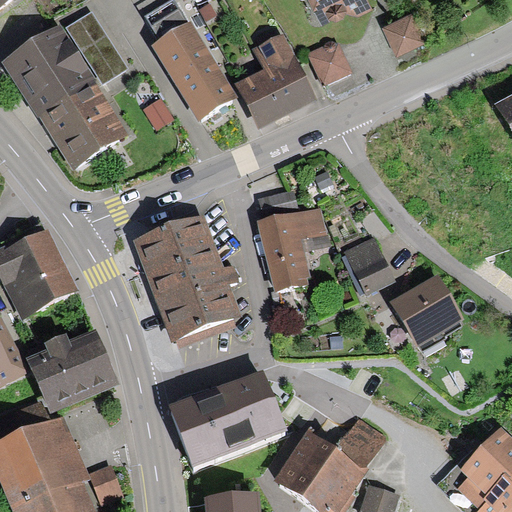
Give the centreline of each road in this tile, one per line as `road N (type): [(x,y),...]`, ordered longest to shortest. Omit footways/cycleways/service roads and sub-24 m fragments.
road 1 (secondary): [(79,231),(141,390),(157,511)]
road 2 (residential): [(79,231),(332,118)]
road 3 (residential): [(332,118),(392,210),(511,310)]
road 4 (residential): [(332,118),(511,36)]
road 5 (secondary): [(0,137),(79,231)]
